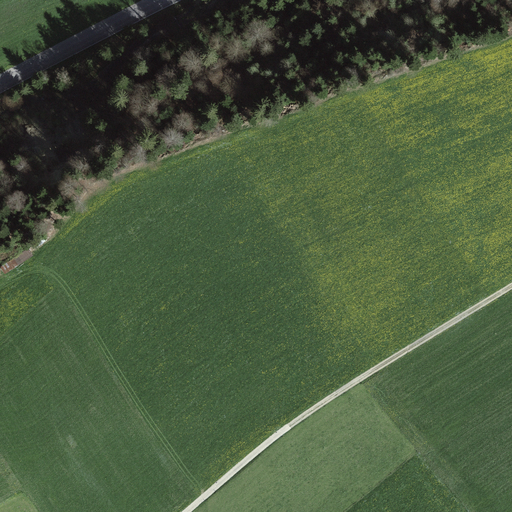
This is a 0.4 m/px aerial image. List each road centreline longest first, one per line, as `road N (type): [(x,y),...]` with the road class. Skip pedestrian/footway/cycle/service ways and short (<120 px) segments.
road 1 (unclassified): [(186,511),(304,415),(511,286)]
road 2 (tertiary): [(0,85),(165,0)]
